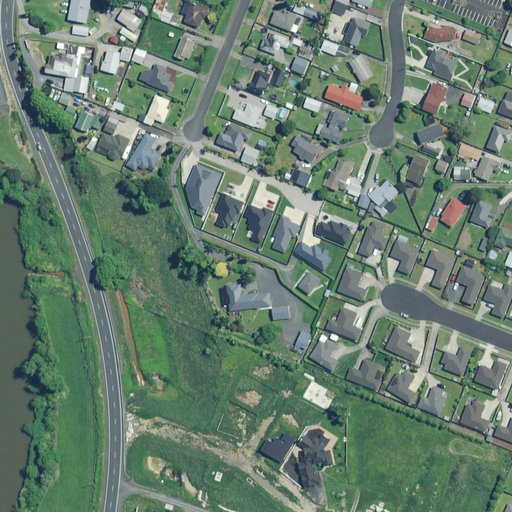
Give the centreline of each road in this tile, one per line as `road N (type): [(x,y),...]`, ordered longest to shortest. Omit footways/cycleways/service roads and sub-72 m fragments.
road 1 (tertiary): [(110,511),(116,437),(107,336),(14,74),(7,0)]
road 2 (residential): [(193,132),(246,0)]
road 3 (residential): [(380,136),(396,83),(398,0)]
road 4 (residential): [(511,344),(397,298)]
